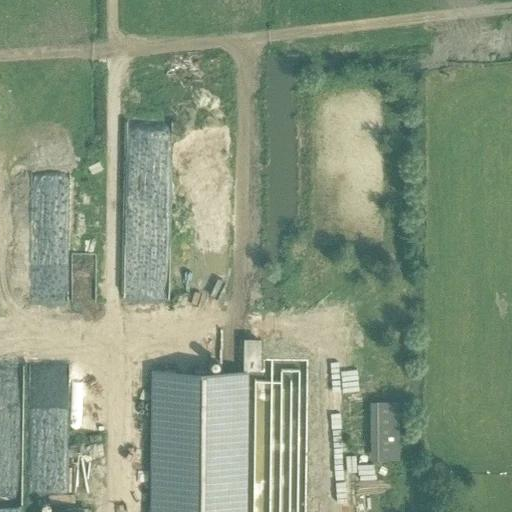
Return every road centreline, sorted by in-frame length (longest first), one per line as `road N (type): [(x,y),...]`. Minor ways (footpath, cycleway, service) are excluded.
road 1 (track): [(0,56),(511,7)]
road 2 (track): [(128,344),(110,300),(114,0)]
